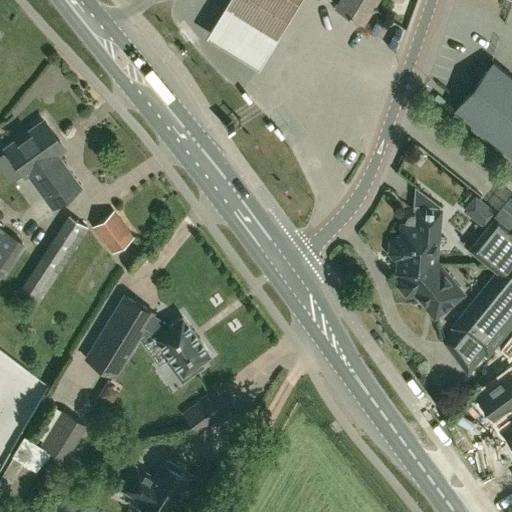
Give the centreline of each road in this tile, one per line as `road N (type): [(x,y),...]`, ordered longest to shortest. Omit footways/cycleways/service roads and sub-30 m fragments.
road 1 (primary): [(281,268),(76,0)]
road 2 (tertiary): [(281,268),(337,222),(365,179),(433,0)]
road 3 (primary): [(451,511),(281,268)]
